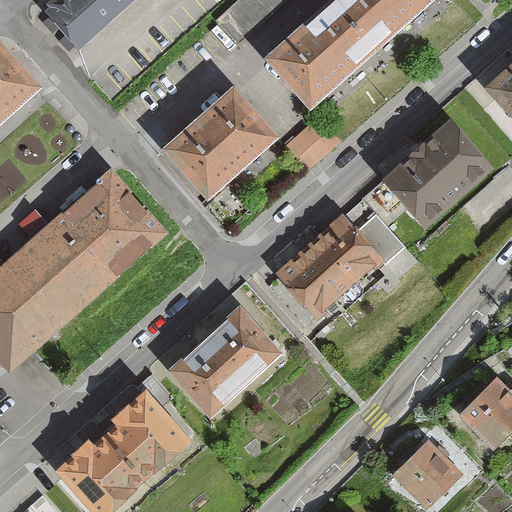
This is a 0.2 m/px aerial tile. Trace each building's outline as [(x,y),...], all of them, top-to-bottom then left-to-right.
[(52,9),(48,13),(79,48),(133,0),(55,0),(49,6),(52,9)] [(239,0),(216,21),(238,44),(286,0),(239,0)] [(427,0),(340,0),(309,27),(305,28),(303,30),(300,32),(299,36),(272,60),(310,103),(427,0)] [(2,50),(0,49),(0,119),(36,88),(2,50)] [(511,70),(491,89),(511,112),(511,70)] [(197,127),(170,151),(208,194),(272,137),(234,94),(207,118),(203,118),(200,121),(197,123),(197,127)] [(319,119),(286,148),(306,170),(339,141),(319,119)] [(487,168),(450,126),(420,153),(388,180),(410,205),(426,222),(487,168)] [(164,233),(111,173),(0,271),(0,357),(10,369),(164,233)] [(385,226),(410,205),(388,180),(364,202),(385,226)] [(232,183),(204,207),(225,231),(253,207),(232,183)] [(364,202),(345,218),(380,258),(391,270),(378,282),(385,290),(417,261),(385,226),(364,202)] [(380,258),(345,218),(317,243),(306,253),(279,276),(283,280),(315,316),(380,258)] [(304,325),(315,316),(283,280),(272,290),(304,325)] [(276,352),(240,311),(207,341),(174,370),(211,410),(276,352)] [(145,396),(158,411),(173,398),(152,374),(137,388),(145,396)] [(502,389),(495,381),(463,413),(495,446),(511,430),(511,390),(511,391),(505,386),(502,389)] [(158,411),(145,396),(123,416),(117,421),(121,426),(94,450),(90,445),(83,451),(61,470),(97,511),(102,511),(130,487),(154,465),(154,466),(184,440),(158,411)] [(435,453),(429,446),(400,475),(427,502),(455,474),(442,461),(448,455),(440,448),(435,453)] [(57,511),(42,495),(22,511),(57,511)]
